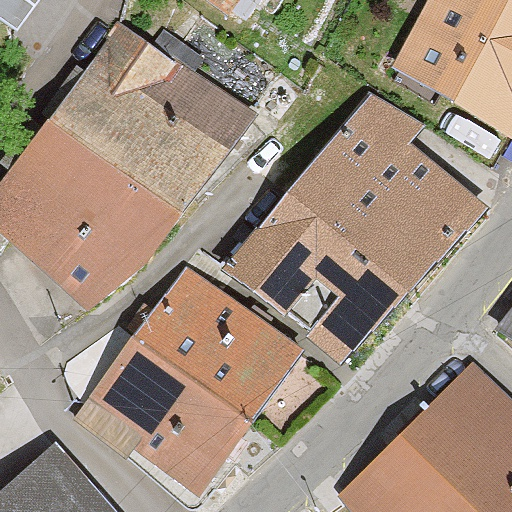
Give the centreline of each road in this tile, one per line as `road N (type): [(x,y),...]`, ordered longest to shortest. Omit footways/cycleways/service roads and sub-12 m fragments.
road 1 (tertiary): [(255,511),(439,324)]
road 2 (residential): [(0,328),(60,444),(138,511)]
road 3 (residential): [(85,0),(0,143)]
road 4 (tertiary): [(439,324),(511,225)]
